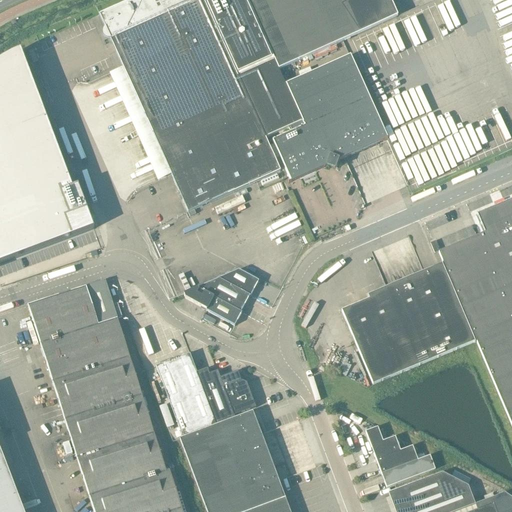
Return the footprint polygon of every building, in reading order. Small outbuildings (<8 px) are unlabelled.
[(132,0),(99,15),(105,29),(103,30),(103,33),(103,35),(105,38),(107,39),(109,39),(188,213),(245,188),(280,172),(265,139),(297,124),(291,109),(295,108),(285,86),(278,70),(274,61),(246,0),(132,0)] [(246,0),(274,61),(278,70),(398,17),(389,0),(246,0)] [(72,189),(20,51),(9,57),(0,61),(0,264),(94,229),(78,187),(72,189)] [(291,109),(297,124),(302,122),(304,127),(272,141),(290,182),(288,183),(288,184),(326,167),(327,164),(337,168),(339,161),(387,139),(350,56),(285,86),(295,108),(291,109)] [(511,200),(476,215),(484,234),(438,253),(511,427),(511,200)] [(434,254),(440,251),(436,242),(430,244),(434,254)] [(373,386),(438,358),(475,343),(441,265),(367,296),(369,300),(341,311),(373,386)] [(218,280),(251,297),(259,282),(238,271),(218,280)] [(250,297),(251,297),(218,280),(197,289),(213,298),(242,313),(241,312),(249,297),(250,297)] [(86,288),(28,307),(42,350),(42,351),(45,360),(60,408),(63,418),(93,511),(182,511),(176,491),(177,491),(176,490),(175,490),(176,491),(175,491),(166,486),(169,481),(117,320),(116,320),(105,283),(104,283),(86,289),(86,288)] [(206,312),(213,298),(197,289),(183,295),(185,299),(206,310),(206,311),(206,312)] [(234,327),(242,313),(213,298),(206,312),(234,327)] [(197,374),(190,355),(156,368),(182,439),(216,426),(196,374),(197,374)] [(224,388),(220,379),(217,372),(209,375),(207,370),(197,374),(196,374),(216,426),(235,419),(234,417),(223,389),(224,388)] [(237,372),(220,379),(224,388),(223,389),(234,417),(255,409),(247,385),(246,385),(246,384),(242,382),(241,382),(237,372)] [(253,412),(235,419),(216,426),(182,439),(180,440),(206,511),(251,511),(285,499),(253,412)] [(400,452),(395,438),(383,442),(377,428),(365,433),(376,461),(400,452)] [(418,462),(418,461),(417,461),(412,447),(400,452),(376,461),(381,475),(418,462)] [(0,511),(22,511),(0,453),(0,511)] [(418,462),(381,475),(386,489),(435,471),(430,457),(418,461),(418,462)] [(457,511),(475,506),(475,505),(468,487),(442,474),(397,491),(405,511),(457,511)] [(475,505),(475,506),(457,511),(511,511),(511,499),(504,494),(475,505)] [(289,511),(285,499),(251,511),(289,511)]
